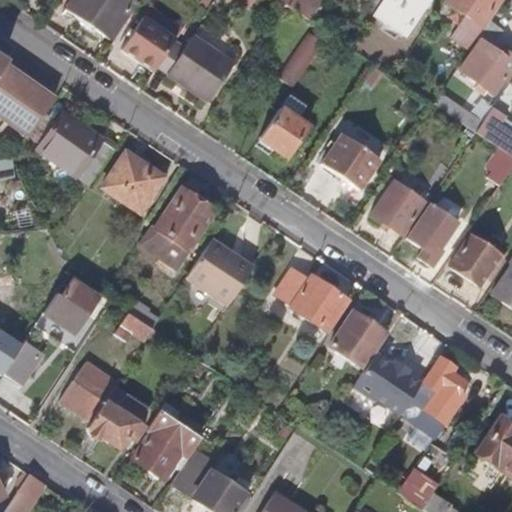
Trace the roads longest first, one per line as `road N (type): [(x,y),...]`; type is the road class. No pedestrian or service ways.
road 1 (residential): [(511,366),(0,23)]
road 2 (residential): [(0,432),(115,511)]
